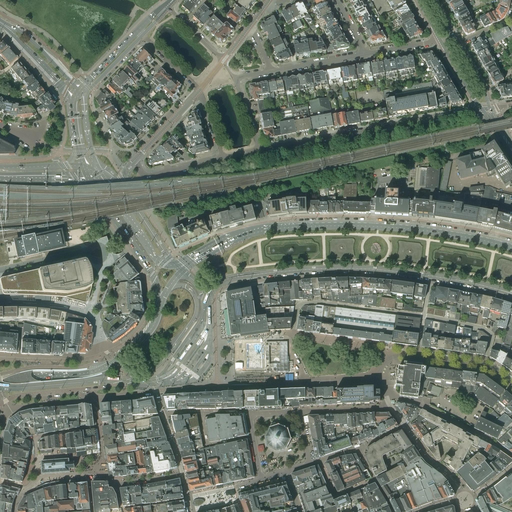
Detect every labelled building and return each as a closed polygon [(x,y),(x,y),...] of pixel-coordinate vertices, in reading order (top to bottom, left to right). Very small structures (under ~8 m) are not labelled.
[(186,4),(182,7),(191,14),(202,0),(204,0),(205,0),(188,0),(188,1),(188,2),(186,4)] [(244,0),(238,0),(236,3),(247,11),(248,10),(250,8),(250,7),(251,5),(244,0)] [(306,0),(302,2),(302,3),(305,9),(311,6),(309,3),(315,0),(317,5),(326,0),(325,0),(306,0)] [(359,0),(352,4),(352,5),(351,5),(353,8),(353,9),(354,11),(355,11),(355,12),(372,3),(370,0),(359,0)] [(396,0),(389,4),(391,7),(393,11),(406,4),(405,1),(404,0),(396,0)] [(463,0),(458,0),(449,5),(453,11),(465,5),(465,4),(463,5),(462,3),(465,2),(463,0)] [(317,14),(329,7),(328,4),(326,3),(326,2),(313,9),(314,12),(315,11),(317,14)] [(308,13),(305,9),(302,3),(299,5),(297,4),(296,5),(296,7),(295,7),(302,19),(305,17),(304,16),(305,16),(306,18),(305,18),(308,24),(312,22),(308,14),(307,13),(308,13)] [(372,3),(355,12),(356,14),(358,18),(369,12),(375,9),(372,3)] [(231,11),(241,19),(241,18),(242,18),(244,16),(243,15),(244,15),(243,15),(246,11),(242,8),(240,6),(239,7),(235,4),(233,7),(234,8),(231,11)] [(193,16),(198,21),(209,10),(204,5),(193,16)] [(398,19),(410,12),(411,12),(411,10),(410,8),(409,7),(408,8),(407,5),(406,6),(392,13),(392,12),(388,14),(389,17),(390,17),(396,15),(398,19)] [(459,22),(471,14),(472,14),(470,10),(467,11),(464,6),(453,12),(459,22)] [(490,13),(495,23),(501,21),(496,11),(495,12),(491,6),(487,8),(490,13)] [(498,8),(497,9),(505,16),(506,14),(508,12),(508,10),(499,6),(498,8)] [(299,20),(302,19),(295,7),(294,7),(292,7),(292,9),(288,10),(299,29),(303,27),(299,21),(299,20)] [(331,10),(329,7),(317,14),(318,16),(317,17),(318,20),(331,13),(330,12),(331,12),(331,10)] [(209,10),(198,21),(200,23),(200,24),(202,25),(203,25),(204,26),(210,19),(209,17),(213,13),(211,12),(213,10),(211,8),(209,10)] [(504,17),(505,16),(497,9),(496,10),(495,9),(496,11),(501,21),(503,18),(504,17)] [(295,31),(299,29),(288,10),(285,12),(284,12),(282,12),(281,14),(285,19),(285,20),(288,26),(291,25),(295,31)] [(241,19),(231,11),(226,16),(231,20),(235,23),(236,23),(237,24),(239,22),(240,22),(240,21),(241,21),(241,20),(241,19)] [(373,19),(369,12),(358,18),(360,23),(361,22),(362,25),(373,19)] [(412,16),(410,12),(398,19),(388,24),(390,27),(395,25),(397,23),(399,26),(414,18),(415,16),(413,16),(412,16)] [(490,25),(495,23),(490,13),(485,16),(486,17),(490,25)] [(323,26),(335,20),(331,14),(319,21),(320,24),(321,23),(323,26)] [(473,17),(471,14),(459,22),(462,28),(472,22),(470,19),(473,17)] [(209,31),(209,32),(219,21),(216,18),(215,17),(214,16),(204,27),(206,29),(206,30),(207,30),(207,31),(208,31),(209,31)] [(219,21),(209,32),(211,34),(212,35),(213,36),(214,36),(224,26),(221,23),(224,20),(224,19),(223,17),(219,21)] [(276,24),(277,23),(274,17),(270,19),(264,22),(265,23),(263,24),(262,26),(263,30),(264,29),(276,24)] [(484,28),(490,25),(486,17),(480,20),(481,22),(484,28)] [(377,26),(373,19),(362,25),(363,26),(362,27),(363,28),(364,29),(366,32),(377,26)] [(233,25),(235,23),(231,20),(231,21),(230,20),(227,23),(224,26),(214,36),(214,37),(215,36),(218,40),(218,41),(217,41),(217,42),(217,43),(218,43),(218,44),(219,44),(220,44),(220,45),(220,44),(221,44),(222,44),(223,42),(224,42),(225,42),(225,41),(226,40),(228,37),(228,36),(234,30),(230,27),(232,24),(233,25)] [(335,20),(323,26),(324,28),(323,29),(325,32),(338,24),(337,22),(336,20),(335,20)] [(405,32),(417,26),(417,25),(418,25),(419,23),(418,22),(416,21),(415,22),(415,21),(415,22),(414,20),(401,26),(403,29),(405,32)] [(472,22),(462,28),(465,35),(467,35),(475,32),(473,28),(475,27),(474,25),(473,25),(472,22)] [(282,29),(281,29),(281,27),(280,27),(279,26),(278,27),(276,24),(264,29),(264,31),(265,33),(266,33),(267,36),(282,29)] [(329,38),(342,31),(339,25),(325,33),(327,36),(328,35),(329,38)] [(511,25),(510,26),(499,31),(504,39),(511,34),(511,25)] [(369,39),(382,32),(380,29),(381,29),(379,26),(366,32),(368,35),(367,37),(368,38),(369,39)] [(417,26),(405,32),(407,36),(408,36),(410,40),(414,37),(415,38),(418,36),(417,36),(419,35),(419,36),(419,35),(420,36),(422,35),(422,34),(421,31),(421,32),(420,31),(417,26)] [(270,42),(280,37),(284,35),(282,32),(284,31),(282,28),(281,29),(282,29),(267,36),(268,38),(268,39),(269,41),(270,42)] [(382,32),(369,39),(371,41),(370,42),(371,43),(372,44),(376,42),(377,44),(386,39),(384,36),(388,33),(387,29),(382,32)] [(344,35),(342,31),(329,38),(331,40),(329,41),(331,44),(345,36),(344,35)] [(500,42),(504,39),(499,31),(495,32),(500,42)] [(496,45),(500,42),(495,32),(490,34),(490,35),(493,39),(496,45)] [(282,37),(280,38),(270,43),(271,43),(270,45),(271,46),(272,47),(273,49),(287,43),(285,40),(284,40),(282,37)] [(330,45),(329,45),(325,47),(326,47),(327,51),(328,52),(333,51),(333,50),(334,50),(335,51),(347,48),(348,48),(349,48),(349,47),(350,46),(349,45),(345,37),(336,42),(333,44),(330,45)] [(477,55),(489,48),(494,46),(496,45),(493,39),(488,42),(485,37),(480,39),(477,40),(478,42),(473,44),(472,44),(472,46),(473,46),(475,50),(474,51),(475,51),(477,54),(477,55)] [(310,54),(308,40),(307,38),(300,39),(301,42),(303,56),(304,55),(305,56),(306,56),(307,55),(310,54)] [(303,56),(301,42),(298,42),(295,42),(295,39),(293,39),(294,43),(296,54),(297,57),(300,56),(301,57),(302,57),(303,56)] [(318,53),(316,40),(315,39),(309,40),(311,54),(314,54),(315,54),(316,54),(317,54),(317,53),(318,53)] [(326,51),(327,51),(326,47),(325,47),(324,45),(321,39),(319,40),(316,40),(318,53),(319,53),(320,53),(321,53),(322,52),(326,52),(326,51)] [(288,46),(287,43),(273,49),(274,51),(274,53),(275,55),(276,55),(289,50),(289,49),(287,46),(288,46)] [(8,48),(0,54),(0,55),(1,57),(0,58),(3,62),(13,54),(10,50),(8,48)] [(490,52),(491,51),(489,48),(477,55),(480,61),(491,55),(490,52)] [(281,61),(283,60),(284,60),(287,59),(289,59),(292,58),(289,50),(276,55),(276,56),(276,57),(277,59),(278,59),(279,59),(279,60),(280,61),(281,61)] [(134,59),(135,60),(144,68),(147,71),(149,70),(147,67),(145,67),(144,67),(146,65),(145,64),(148,62),(150,64),(154,60),(144,51),(142,51),(134,59)] [(423,61),(425,65),(436,59),(436,58),(437,57),(436,55),(434,55),(433,53),(431,53),(429,53),(427,53),(425,52),(424,54),(418,55),(421,60),(422,59),(423,61)] [(15,57),(13,54),(3,62),(6,65),(7,64),(9,66),(17,58),(16,56),(15,57)] [(480,61),(484,67),(496,60),(494,56),(493,54),(491,55),(480,61)] [(410,72),(410,75),(413,74),(413,71),(415,71),(415,69),(413,56),(412,56),(409,56),(408,57),(407,57),(410,72)] [(401,58),(405,78),(407,78),(406,75),(408,75),(407,72),(410,72),(407,57),(401,58)] [(405,78),(401,58),(400,59),(400,58),(399,58),(397,58),(396,59),(398,72),(398,74),(401,73),(401,76),(403,76),(404,78),(405,78)] [(437,58),(436,59),(425,65),(424,66),(425,68),(426,67),(427,66),(429,68),(428,69),(426,70),(427,73),(441,65),(439,61),(438,59),(437,58)] [(397,74),(397,72),(395,60),(394,60),(394,59),(391,59),(391,60),(389,60),(393,81),(394,80),(394,78),(395,78),(395,75),(397,74)] [(139,73),(144,68),(135,60),(134,60),(132,61),(132,63),(130,65),(130,64),(139,73)] [(393,81),(389,60),(387,61),(387,60),(384,60),(384,61),(383,61),(386,74),(386,76),(389,76),(389,79),(391,78),(391,80),(393,80),(393,81)] [(499,66),(496,60),(484,67),(487,73),(498,66),(499,66)] [(385,76),(385,74),(382,62),(381,61),(376,62),(380,82),(381,82),(381,80),(383,80),(382,77),(385,76)] [(14,74),(22,67),(21,66),(22,65),(20,62),(10,69),(10,70),(12,73),(11,73),(12,75),(14,74)] [(380,83),(380,82),(376,62),(372,62),(371,64),(374,78),(376,78),(377,81),(378,80),(379,83),(380,83)] [(363,65),(365,78),(368,78),(369,78),(372,78),(370,67),(370,68),(369,63),(367,64),(363,65)] [(362,79),(365,78),(363,65),(359,66),(359,65),(356,66),(357,70),(358,80),(362,79)] [(441,65),(427,73),(423,75),(427,82),(434,78),(445,72),(442,68),(443,68),(441,65)] [(24,66),(22,67),(14,74),(12,75),(12,76),(15,80),(16,79),(26,72),(27,71),(24,66)] [(124,72),(136,83),(137,82),(139,81),(138,80),(141,76),(138,74),(129,66),(128,66),(126,68),(126,69),(126,70),(124,72)] [(348,68),(350,79),(353,78),(354,81),(357,80),(355,66),(352,67),(351,66),(349,66),(348,67),(348,68)] [(491,79),(500,74),(499,72),(501,71),(498,66),(487,73),(491,79)] [(347,80),(350,79),(348,68),(348,67),(348,68),(347,67),(345,67),(344,68),(341,69),(344,83),(347,82),(347,80)] [(150,90),(148,93),(146,96),(147,97),(150,94),(152,92),(153,91),(156,87),(157,87),(168,75),(165,73),(165,72),(165,71),(165,70),(164,70),(163,70),(162,70),(162,69),(161,70),(158,73),(154,78),(153,78),(153,79),(151,81),(152,81),(154,83),(154,84),(155,85),(154,87),(150,90)] [(333,84),(336,84),(334,70),(333,70),(332,69),(331,70),(330,71),(327,71),(329,85),(330,87),(331,87),(331,85),(333,85),(333,84)] [(339,84),(341,83),(343,83),(341,69),(338,69),(337,69),(335,69),(334,70),(336,84),(339,83),(339,84)] [(26,72),(16,79),(15,80),(15,81),(14,81),(16,84),(15,85),(12,87),(14,89),(20,84),(31,76),(30,76),(29,75),(30,74),(28,71),(27,71),(26,72)] [(325,86),(329,86),(326,72),(323,72),(322,71),(320,72),(319,73),(322,86),(325,86)] [(134,83),(131,80),(123,72),(122,74),(121,74),(120,74),(118,75),(118,77),(128,87),(130,85),(132,86),(134,83)] [(318,87),(322,86),(319,73),(318,72),(316,73),(315,74),(312,74),(315,88),(319,87),(318,87)] [(447,76),(445,72),(434,78),(437,82),(436,82),(438,84),(448,78),(447,76)] [(502,73),(500,74),(491,79),(493,83),(496,85),(502,81),(504,80),(502,78),(504,77),(502,73)] [(310,89),(314,88),(312,75),(309,75),(308,74),(306,74),(305,76),(307,89),(310,89)] [(168,76),(168,75),(157,87),(158,87),(160,89),(160,90),(161,90),(160,91),(157,95),(156,96),(157,98),(159,96),(161,94),(173,81),(173,80),(172,79),(172,78),(171,78),(171,77),(171,76),(170,76),(169,76),(169,75),(168,75),(168,76)] [(304,90),(307,89),(305,76),(303,75),(302,76),(301,77),(298,77),(300,91),(304,90)] [(31,76),(20,84),(22,87),(21,88),(23,91),(35,82),(33,80),(34,80),(34,79),(32,77),(31,76)] [(129,88),(128,87),(118,77),(116,77),(115,79),(115,80),(113,82),(121,90),(124,93),(125,93),(130,98),(132,95),(127,90),(129,88)] [(291,78),(293,91),(299,90),(297,77),(294,77),(293,77),(292,77),(291,78)] [(290,92),(293,91),(291,78),(290,78),(289,78),(288,78),(287,78),(287,79),(284,79),(286,93),(290,92)] [(449,78),(448,78),(438,84),(434,86),(435,91),(440,88),(442,91),(441,91),(442,91),(453,85),(450,81),(448,78),(449,78)] [(285,93),(284,90),(282,79),(280,79),(277,79),(275,81),(277,92),(278,94),(285,93)] [(277,92),(275,81),(274,80),(272,80),(271,82),(269,83),(272,99),(275,98),(275,100),(279,100),(278,94),(277,92)] [(177,84),(173,81),(161,94),(162,95),(164,94),(166,96),(171,101),(171,100),(173,102),(178,97),(176,95),(179,92),(179,93),(179,92),(177,90),(181,87),(181,86),(179,84),(177,84)] [(30,95),(40,88),(40,86),(39,85),(37,85),(37,84),(36,82),(25,90),(28,93),(30,96),(30,95)] [(268,82),(260,84),(263,99),(267,98),(267,100),(271,99),(268,82)] [(437,108),(437,106),(435,94),(434,94),(433,94),(431,82),(412,85),(384,91),(385,96),(386,104),(389,118),(407,115),(406,112),(419,110),(419,112),(437,108)] [(107,88),(110,92),(115,96),(116,97),(117,98),(119,95),(120,96),(122,97),(124,94),(112,83),(111,85),(109,85),(107,87),(107,88)] [(258,101),(264,100),(263,99),(260,84),(259,83),(258,83),(257,84),(256,84),(256,85),(253,85),(252,85),(251,85),(250,85),(250,86),(249,87),(250,87),(250,88),(251,89),(252,96),(254,95),(254,100),(255,100),(258,100),(258,101)] [(444,99),(445,98),(456,92),(455,89),(452,85),(453,85),(442,91),(443,95),(442,96),(444,99)] [(503,98),(507,97),(505,85),(502,86),(497,88),(498,92),(499,92),(500,95),(501,95),(501,97),(503,98)] [(40,88),(30,95),(33,99),(34,98),(36,101),(38,99),(44,95),(45,94),(43,92),(44,90),(42,88),(41,88),(40,88)] [(115,96),(110,92),(108,94),(105,91),(102,94),(96,100),(99,106),(106,102),(105,101),(107,100),(106,99),(110,96),(111,97),(112,99),(116,97),(115,96)] [(445,98),(446,98),(446,100),(448,105),(460,103),(461,100),(460,98),(459,96),(456,92),(457,92),(456,92),(445,98)] [(36,106),(34,107),(35,109),(33,110),(34,112),(51,100),(51,99),(47,94),(45,95),(44,95),(38,99),(39,100),(38,101),(34,103),(36,106)] [(159,101),(156,105),(161,110),(163,108),(163,109),(168,104),(163,99),(162,98),(160,101),(159,101)] [(310,114),(311,118),(313,130),(333,126),(331,114),(328,98),(324,99),(317,100),(314,100),(309,101),(312,114),(310,114)] [(445,98),(444,99),(437,102),(438,107),(447,106),(445,98)] [(54,103),(51,100),(34,112),(37,115),(38,113),(39,114),(42,112),(44,114),(48,110),(49,112),(53,109),(53,108),(54,107),(55,106),(53,104),(54,103)] [(114,106),(111,100),(109,101),(100,106),(102,108),(101,108),(101,109),(103,112),(104,112),(114,106)] [(265,110),(264,100),(258,101),(260,114),(261,119),(260,119),(260,120),(260,121),(261,122),(261,123),(273,120),(272,113),(274,113),(273,109),(265,110)] [(144,105),(145,106),(146,107),(146,106),(147,107),(156,115),(158,113),(160,113),(161,111),(161,110),(156,105),(153,102),(151,101),(147,105),(145,103),(144,105)] [(3,107),(0,109),(0,112),(6,115),(9,116),(10,116),(11,105),(12,103),(8,103),(7,104),(6,102),(3,105),(3,106),(2,106),(3,107)] [(145,106),(144,107),(144,106),(141,103),(140,104),(142,107),(141,109),(142,111),(141,112),(151,121),(152,121),(154,119),(154,118),(156,116),(149,110),(149,109),(146,107),(145,106)] [(17,108),(18,108),(18,105),(15,105),(15,106),(11,105),(10,116),(11,117),(13,117),(14,116),(16,117),(16,118),(17,108)] [(108,118),(109,119),(119,114),(117,110),(118,109),(116,105),(114,106),(104,112),(106,116),(105,117),(106,118),(107,118),(108,118)] [(291,108),(293,114),(299,113),(300,121),(301,121),(303,131),(308,130),(309,131),(311,131),(312,130),(307,105),(291,108)] [(21,119),(25,118),(24,107),(18,108),(17,108),(16,118),(18,119),(19,118),(20,118),(21,119)] [(30,107),(24,107),(25,118),(28,118),(29,117),(30,117),(31,117),(33,117),(33,116),(37,115),(32,109),(30,107)] [(151,121),(141,112),(140,111),(135,107),(134,108),(137,110),(136,111),(138,113),(138,114),(138,115),(136,117),(146,126),(147,126),(149,124),(149,123),(151,121)] [(378,110),(373,111),(375,121),(387,119),(386,110),(381,111),(381,109),(379,109),(379,107),(377,108),(378,110)] [(296,133),(293,114),(291,108),(281,110),(281,111),(277,112),(279,124),(280,127),(282,136),(296,133)] [(112,127),(120,123),(127,119),(128,109),(123,112),(119,115),(121,118),(119,119),(117,116),(107,121),(108,122),(108,121),(110,126),(111,125),(112,127)] [(358,112),(346,114),(348,126),(360,123),(358,112)] [(144,128),(146,126),(136,117),(131,113),(130,114),(133,116),(134,118),(133,119),(131,122),(141,132),(142,132),(144,130),(144,128)] [(181,125),(181,126),(182,126),(183,127),(185,127),(186,129),(186,130),(200,125),(201,125),(197,113),(195,113),(193,114),(192,115),(192,117),(188,118),(188,119),(187,120),(187,121),(185,122),(184,122),(181,125)] [(293,114),(296,133),(297,133),(300,133),(300,132),(303,131),(301,121),(300,121),(299,113),(293,114)] [(339,114),(341,127),(347,126),(345,113),(339,114)] [(374,121),(372,113),(368,114),(367,113),(364,114),(364,115),(360,116),(361,123),(374,121)] [(335,128),(341,127),(339,114),(333,115),(335,128)] [(141,132),(131,122),(130,122),(127,119),(120,123),(136,138),(137,138),(136,138),(141,132)] [(274,126),(273,120),(261,123),(261,124),(261,125),(261,126),(262,126),(262,127),(263,130),(273,128),(280,127),(279,124),(276,125),(275,126),(274,126)] [(133,142),(136,138),(120,123),(112,127),(111,128),(113,132),(114,132),(115,135),(118,140),(118,141),(119,141),(119,142),(120,142),(120,143),(121,143),(121,144),(122,144),(123,144),(124,144),(124,145),(125,145),(126,145),(127,145),(128,145),(129,144),(130,144),(131,143),(132,143),(132,142),(133,142)] [(200,127),(200,125),(186,130),(186,129),(183,130),(183,132),(186,131),(187,133),(188,136),(202,132),(202,130),(202,128),(200,127)] [(280,127),(273,128),(274,138),(282,136),(280,127)] [(273,128),(263,130),(266,139),(274,138),(273,128)] [(203,134),(202,132),(188,136),(185,137),(186,138),(188,137),(189,140),(190,140),(191,143),(204,138),(205,137),(204,135),(203,134)] [(167,141),(168,143),(177,152),(180,149),(181,150),(182,151),(183,149),(184,150),(185,149),(183,148),(181,146),(177,142),(178,141),(179,140),(176,137),(174,138),(173,137),(172,137),(171,138),(171,139),(169,139),(167,141)] [(205,141),(204,138),(191,143),(192,146),(193,146),(193,149),(206,145),(207,145),(207,144),(206,141),(205,141)] [(0,155),(11,155),(12,155),(12,154),(13,154),(13,153),(14,152),(14,151),(13,150),(13,149),(14,148),(0,140),(0,155)] [(177,152),(168,143),(166,145),(165,145),(164,145),(163,147),(163,148),(172,157),(173,156),(176,159),(180,158),(182,156),(177,152)] [(511,186),(511,170),(494,143),(481,151),(469,154),(470,157),(456,160),(461,180),(475,176),(475,178),(478,177),(477,176),(486,174),(486,176),(488,175),(489,175),(488,175),(491,174),(495,172),(505,187),(509,184),(510,187),(511,186)] [(193,149),(188,151),(193,155),(210,151),(207,145),(206,145),(193,149)] [(157,152),(167,161),(174,159),(172,157),(163,148),(162,147),(157,152)] [(151,165),(167,161),(157,152),(157,153),(149,161),(149,162),(149,163),(149,164),(150,165),(151,165)] [(445,161),(439,190),(446,191),(452,162),(445,161)] [(413,203),(412,215),(412,216),(434,219),(436,205),(437,205),(439,192),(438,192),(440,181),(442,170),(427,169),(416,167),(415,178),(414,192),(413,198),(413,203)] [(370,213),(370,212),(371,204),(371,200),(371,198),(369,198),(369,200),(366,200),(366,204),(356,203),(356,185),(356,182),(352,183),(352,185),(344,185),(343,202),(344,213),(348,213),(366,214),(366,213),(370,213)] [(485,227),(494,228),(497,213),(497,211),(501,194),(496,193),(496,189),(489,186),(484,187),(483,190),(483,192),(478,218),(477,225),(485,227)] [(376,201),(372,200),(371,200),(371,204),(370,212),(375,213),(375,214),(376,214),(380,215),(381,214),(381,215),(386,215),(387,215),(391,215),(392,215),(396,216),(397,215),(397,216),(402,216),(402,215),(403,216),(407,216),(408,216),(408,214),(412,215),(413,203),(409,202),(399,202),(398,201),(399,191),(385,190),(385,200),(384,201),(376,201)] [(434,218),(458,222),(477,225),(478,218),(483,192),(453,193),(439,192),(437,205),(436,205),(434,219),(434,218)] [(511,195),(501,193),(501,194),(497,211),(497,213),(498,214),(498,213),(511,217),(511,195)] [(285,215),(286,215),(286,216),(289,215),(293,215),(296,215),(296,214),(307,213),(306,207),(306,200),(296,200),(296,199),(293,199),(293,197),(286,199),(286,200),(282,200),(282,202),(268,204),(269,211),(270,217),(285,215)] [(325,202),(319,203),(320,214),(328,213),(328,199),(325,199),(325,202)] [(309,214),(320,214),(319,203),(319,202),(308,202),(308,214),(309,214)] [(243,223),(256,220),(252,206),(247,208),(246,205),(230,209),(231,212),(210,217),(207,217),(209,223),(210,228),(212,227),(213,232),(214,232),(224,228),(243,223)] [(497,213),(494,228),(511,233),(511,217),(498,213),(498,214),(497,213)] [(168,229),(171,237),(173,237),(178,248),(210,234),(204,222),(199,224),(198,223),(198,224),(193,227),(192,225),(191,225),(183,228),(182,226),(173,231),(172,227),(177,226),(177,215),(167,217),(168,229)] [(21,238),(21,241),(16,242),(19,255),(24,254),(25,256),(25,258),(38,255),(37,251),(62,246),(59,233),(35,238),(34,236),(34,235),(21,238)] [(117,260),(121,257),(122,257),(120,254),(118,254),(117,254),(116,254),(115,254),(114,253),(113,253),(112,252),(112,251),(107,237),(83,242),(79,243),(81,252),(112,259),(112,258),(116,259),(117,260)] [(115,273),(114,274),(114,279),(117,279),(118,280),(120,278),(122,279),(122,284),(129,283),(139,275),(128,261),(128,262),(125,258),(119,262),(121,264),(117,267),(117,268),(114,270),(114,272),(115,273)] [(91,286),(90,275),(90,271),(88,268),(86,264),(85,262),(85,261),(84,261),(84,260),(83,260),(82,260),(2,278),(1,278),(0,279),(0,278),(0,284),(1,291),(2,293),(2,294),(3,295),(4,295),(5,295),(10,295),(19,296),(24,296),(30,296),(36,296),(47,297),(63,298),(64,298),(65,298),(84,303),(85,303),(86,303),(86,302),(87,302),(87,301),(90,289),(91,288),(91,287),(91,286)] [(129,283),(122,284),(120,284),(118,287),(114,289),(115,295),(129,294),(142,292),(140,277),(135,280),(135,282),(129,283)] [(337,279),(330,279),(332,296),(332,301),(339,302),(337,279)] [(348,279),(337,279),(339,302),(350,304),(349,296),(349,288),(348,288),(348,279)] [(362,290),(361,285),(361,279),(360,279),(350,279),(349,279),(349,286),(350,296),(349,296),(350,304),(361,305),(362,296),(362,290)] [(370,280),(361,279),(361,285),(362,290),(362,296),(369,296),(370,280)] [(313,299),(312,297),(312,295),(312,289),(312,288),(313,288),(313,284),(311,284),(311,280),(301,281),(298,281),(298,282),(299,282),(299,287),(301,287),(302,290),(302,292),(302,300),(303,300),(313,299)] [(318,280),(311,280),(311,284),(313,284),(313,288),(312,288),(312,289),(312,295),(312,297),(321,296),(321,294),(318,280)] [(295,281),(290,282),(291,301),(295,300),(299,300),(299,299),(301,298),(301,300),(302,300),(302,292),(299,292),(298,284),(298,281),(296,281),(294,281),(295,281)] [(390,291),(391,282),(384,281),(383,295),(387,296),(391,297),(391,294),(391,292),(390,291)] [(277,284),(279,295),(279,297),(279,299),(280,303),(280,306),(294,305),(295,300),(291,301),(290,282),(277,283),(277,284)] [(392,282),(391,292),(391,294),(396,295),(396,299),(402,302),(402,295),(405,296),(407,284),(392,282)] [(270,296),(279,295),(277,284),(268,285),(270,296)] [(407,284),(405,296),(406,296),(406,299),(412,300),(414,285),(407,284)] [(264,297),(264,300),(265,306),(271,305),(270,300),(270,298),(270,296),(268,285),(262,285),(263,289),(264,297)] [(424,298),(427,287),(416,285),(414,297),(424,298)] [(269,331),(265,308),(265,306),(264,300),(261,301),(263,316),(252,318),(251,307),(255,307),(254,301),(251,289),(251,287),(225,292),(227,309),(228,310),(229,325),(231,336),(232,336),(240,335),(241,337),(269,333),(269,331)] [(446,302),(449,290),(437,288),(436,291),(431,291),(428,304),(434,305),(435,300),(441,301),(442,303),(445,303),(446,302)] [(460,292),(449,290),(446,302),(447,302),(446,306),(452,307),(452,305),(453,305),(452,308),(450,308),(450,311),(445,310),(444,317),(444,318),(444,317),(454,319),(455,313),(456,313),(456,312),(457,308),(460,292)] [(129,304),(143,303),(142,292),(129,294),(115,295),(116,298),(117,298),(117,299),(116,299),(116,300),(116,301),(117,301),(117,302),(117,305),(129,304)] [(462,305),(460,314),(467,316),(468,312),(469,307),(470,305),(472,295),(460,292),(457,308),(459,309),(460,305),(462,305)] [(470,305),(469,307),(468,312),(470,313),(478,315),(479,309),(480,307),(482,296),(473,294),(472,295),(470,305)] [(375,307),(377,295),(376,295),(369,296),(368,306),(375,307)] [(489,311),(489,310),(492,299),(482,296),(480,307),(484,309),(484,311),(486,312),(486,311),(487,311),(489,311)] [(395,309),(395,308),(396,300),(381,298),(379,307),(379,308),(395,309)] [(489,310),(501,314),(504,302),(492,299),(489,310)] [(511,305),(504,302),(501,314),(497,326),(497,327),(506,329),(511,311),(510,310),(511,305)] [(117,305),(117,306),(118,312),(121,312),(122,313),(122,314),(130,314),(132,314),(139,318),(140,317),(140,314),(142,314),(143,312),(143,311),(143,306),(143,303),(129,304),(117,305)] [(405,304),(404,309),(404,311),(422,313),(422,310),(412,308),(405,304)] [(504,335),(501,347),(509,349),(511,343),(511,338),(511,305),(510,310),(511,311),(506,329),(504,335)] [(307,314),(304,332),(312,333),(315,311),(312,311),(313,306),(308,306),(307,314)] [(312,333),(320,334),(324,306),(320,306),(316,306),(312,333)] [(320,334),(332,335),(333,328),(336,308),(324,306),(320,334)] [(290,330),(291,329),(294,307),(265,308),(269,331),(274,331),(290,330)] [(336,308),(333,328),(380,335),(380,333),(384,334),(384,335),(393,336),(395,316),(336,308)] [(56,323),(57,323),(59,312),(57,312),(54,311),(51,311),(48,310),(45,310),(42,310),(39,310),(36,309),(33,309),(30,309),(27,309),(24,309),(21,309),(18,309),(15,309),(12,309),(9,309),(6,309),(3,309),(0,309),(0,320),(0,321),(3,321),(6,320),(9,320),(12,320),(15,320),(18,320),(21,320),(26,320),(31,321),(36,321),(41,321),(47,322),(50,322),(53,323),(56,323)] [(435,309),(433,315),(443,317),(444,311),(435,309)] [(64,331),(63,338),(62,352),(64,352),(64,353),(75,354),(75,353),(77,353),(84,319),(80,317),(72,315),(66,313),(64,320),(64,324),(64,331)] [(140,321),(140,320),(140,319),(139,318),(132,314),(130,314),(122,314),(122,315),(112,315),(107,315),(102,324),(102,326),(103,329),(104,331),(104,332),(105,334),(106,336),(108,339),(110,341),(111,341),(112,341),(112,342),(113,344),(119,340),(122,338),(125,335),(127,334),(130,332),(133,328),(135,326),(136,325),(134,323),(136,321),(137,322),(138,322),(139,322),(140,322),(140,321)] [(304,332),(307,314),(306,314),(306,316),(299,315),(297,331),(304,332)] [(417,347),(420,319),(395,316),(393,336),(392,343),(402,345),(417,347)] [(466,322),(475,324),(477,318),(467,316),(465,322),(466,322)] [(88,350),(88,345),(90,345),(90,344),(92,335),(91,334),(90,334),(91,328),(90,327),(89,325),(88,324),(84,319),(77,353),(77,354),(85,354),(88,350)] [(433,321),(425,320),(423,334),(426,334),(426,335),(428,335),(431,335),(433,321)] [(440,323),(433,321),(431,335),(429,348),(436,349),(440,323)] [(23,323),(21,340),(21,354),(35,355),(36,341),(35,341),(36,328),(30,328),(31,325),(23,323)] [(436,349),(444,350),(446,339),(445,339),(446,333),(442,332),(443,323),(440,323),(436,349)] [(455,334),(456,326),(443,323),(442,332),(446,333),(445,339),(446,339),(444,350),(452,351),(454,339),(455,334)] [(380,335),(333,328),(332,335),(352,338),(372,341),(392,343),(393,336),(384,335),(384,334),(380,333),(380,335)] [(463,328),(462,340),(460,352),(468,353),(471,333),(471,329),(463,328)] [(2,334),(0,351),(7,351),(7,353),(18,354),(19,341),(16,341),(17,331),(9,331),(3,330),(2,334)] [(468,353),(476,354),(479,331),(477,330),(476,333),(471,333),(468,353)] [(476,354),(484,355),(487,344),(489,336),(482,332),(479,331),(476,354)] [(36,333),(36,337),(36,341),(35,355),(42,355),(44,338),(44,334),(42,334),(36,333)] [(426,334),(423,334),(423,335),(421,347),(429,348),(431,335),(428,335),(426,335),(426,334)] [(51,340),(50,355),(53,356),(59,356),(62,356),(62,352),(63,338),(54,337),(53,340),(51,340)] [(460,352),(462,340),(454,339),(452,351),(453,351),(460,352)] [(288,371),(288,363),(287,342),(265,342),(266,372),(288,371)] [(181,344),(180,343),(173,353),(174,354),(181,344)] [(199,348),(198,347),(189,360),(190,360),(199,348)] [(509,352),(509,349),(501,347),(500,351),(496,361),(502,365),(506,358),(508,354),(509,352)] [(496,361),(500,351),(492,350),(489,357),(496,361)] [(502,365),(509,370),(511,365),(511,361),(506,358),(502,365)] [(400,394),(422,397),(423,388),(426,368),(422,367),(423,365),(404,362),(404,367),(399,367),(399,369),(396,369),(396,378),(399,378),(399,380),(398,380),(396,386),(401,387),(400,394)] [(211,366),(210,365),(203,376),(204,376),(211,366)] [(435,369),(426,368),(423,388),(426,388),(428,381),(434,383),(435,369)] [(443,370),(435,369),(434,383),(443,386),(451,387),(453,372),(443,370)] [(31,372),(31,370),(24,372),(16,374),(5,378),(2,379),(2,381),(4,383),(8,383),(12,384),(20,384),(26,384),(40,383),(40,381),(37,381),(34,379),(32,378),(31,376),(31,375),(31,373),(31,372)] [(460,389),(461,384),(463,373),(453,372),(451,387),(460,389)] [(477,375),(463,373),(461,384),(475,386),(477,375)] [(500,397),(504,391),(484,376),(477,375),(475,386),(474,393),(474,397),(492,408),(498,399),(497,399),(499,397),(500,397)] [(460,391),(474,393),(475,386),(461,384),(460,389),(460,391)] [(353,388),(337,388),(337,399),(337,404),(375,403),(375,401),(380,401),(380,390),(374,390),(374,387),(364,387),(353,388)] [(292,402),(299,402),(306,402),(305,389),(305,388),(304,388),(295,389),(289,389),(278,389),(278,391),(279,403),(282,403),(281,400),(286,399),(286,400),(287,400),(288,402),(292,402)] [(333,388),(323,389),(323,397),(323,398),(333,398),(333,400),(336,400),(336,399),(337,399),(337,388),(333,388)] [(305,389),(306,402),(308,402),(308,399),(312,399),(315,398),(315,389),(305,389)] [(282,408),(282,403),(279,403),(278,391),(259,391),(259,392),(259,394),(259,402),(259,408),(282,408)] [(178,395),(178,400),(179,404),(181,404),(187,404),(187,409),(201,409),(212,409),(223,409),(236,409),(236,404),(235,404),(234,404),(234,392),(223,393),(217,393),(212,394),(212,393),(200,394),(190,394),(178,395)] [(238,392),(234,392),(234,404),(235,404),(236,404),(236,409),(242,409),(242,408),(243,408),(251,408),(259,408),(259,402),(259,394),(259,392),(251,392),(244,392),(243,392),(243,393),(238,393),(238,392)] [(499,414),(502,411),(511,400),(511,397),(506,392),(494,409),(499,414)] [(181,410),(181,404),(179,404),(178,400),(177,400),(177,395),(163,396),(162,397),(163,398),(166,410),(168,411),(181,410)] [(137,401),(131,402),(132,415),(133,416),(144,415),(143,409),(148,409),(156,409),(153,398),(149,399),(149,398),(148,399),(142,400),(141,400),(137,401)] [(508,415),(510,417),(511,414),(511,400),(502,411),(507,414),(508,415)] [(121,419),(122,423),(133,421),(133,416),(132,415),(131,402),(121,403),(122,418),(121,418),(121,419)] [(104,423),(105,426),(109,425),(113,425),(112,422),(115,421),(115,424),(122,423),(121,419),(112,420),(112,415),(111,415),(110,403),(100,404),(102,423),(104,423)] [(112,420),(121,419),(121,418),(122,418),(121,403),(110,403),(111,415),(112,415),(112,420)] [(396,405),(402,412),(406,404),(405,404),(398,403),(397,403),(396,403),(396,404),(396,405)] [(411,406),(406,404),(402,412),(405,417),(411,406)] [(87,426),(94,426),(93,419),(94,419),(92,406),(86,406),(86,405),(80,406),(81,415),(80,415),(81,426),(87,425),(87,426)] [(80,426),(81,426),(80,415),(81,415),(80,406),(79,406),(73,406),(68,407),(70,429),(75,428),(80,427),(80,426)] [(411,406),(405,417),(409,423),(410,423),(416,418),(417,416),(417,415),(418,413),(415,412),(417,408),(411,406)] [(511,453),(511,420),(507,416),(504,414),(500,418),(498,415),(495,418),(491,414),(494,411),(492,410),(485,406),(473,428),(484,433),(493,438),(503,447),(507,450),(509,451),(511,453)] [(56,408),(57,418),(54,418),(55,432),(62,430),(62,423),(60,407),(56,408)] [(70,429),(68,407),(67,407),(60,407),(62,423),(62,430),(70,429)] [(45,424),(34,426),(36,435),(50,433),(55,432),(54,418),(57,418),(56,408),(44,409),(45,424)] [(417,415),(420,416),(426,420),(425,421),(422,423),(423,424),(419,427),(420,427),(415,430),(421,439),(428,448),(436,460),(437,461),(438,461),(439,461),(440,460),(440,459),(438,451),(436,444),(445,440),(456,446),(459,447),(453,459),(449,457),(448,457),(447,456),(442,462),(454,472),(456,473),(473,458),(469,452),(472,446),(476,448),(476,449),(477,449),(478,447),(480,440),(465,432),(462,431),(435,417),(417,408),(415,412),(418,413),(417,415)] [(35,435),(36,435),(34,426),(45,424),(44,409),(43,409),(31,410),(35,423),(32,423),(35,435)] [(32,423),(35,423),(31,410),(20,413),(25,423),(30,422),(31,423),(32,423)] [(20,413),(10,420),(26,438),(30,436),(27,433),(24,429),(26,428),(24,423),(25,423),(20,413)] [(393,419),(389,413),(374,414),(376,425),(382,422),(383,424),(393,419)] [(333,415),(334,424),(334,427),(340,428),(342,428),(343,428),(348,427),(347,414),(333,415)] [(354,414),(347,414),(348,427),(349,433),(357,433),(356,432),(356,429),(354,414)] [(356,429),(356,432),(363,430),(362,428),(369,427),(367,414),(365,414),(354,414),(356,429)] [(374,414),(367,414),(369,427),(373,438),(380,435),(376,427),(376,425),(374,414)] [(197,415),(172,417),(174,429),(198,422),(197,415)] [(234,439),(234,438),(247,436),(245,426),(243,415),(215,415),(216,418),(221,441),(221,442),(234,439)] [(416,419),(410,424),(411,426),(415,430),(420,427),(419,427),(423,424),(422,423),(425,421),(426,420),(420,416),(416,419)] [(122,423),(123,430),(137,428),(162,424),(159,417),(151,418),(133,421),(122,423)] [(216,418),(205,420),(209,442),(221,441),(216,418)] [(393,419),(383,424),(382,422),(376,425),(376,427),(380,435),(386,432),(397,427),(398,425),(397,425),(393,419)] [(5,432),(14,436),(24,440),(26,438),(10,420),(5,432)] [(199,427),(198,422),(174,429),(176,434),(199,427)] [(103,427),(103,431),(112,430),(112,434),(115,434),(124,433),(123,430),(122,423),(115,424),(113,425),(109,425),(105,426),(103,427)] [(137,428),(123,430),(124,433),(124,435),(164,430),(162,424),(137,428)] [(265,438),(266,440),(268,446),(277,451),(285,448),(290,440),(287,431),(279,426),(277,427),(276,425),(275,424),(272,425),(271,427),(272,429),(270,429),(265,438)] [(330,425),(327,425),(310,428),(312,435),(334,431),(334,428),(334,427),(334,424),(330,425)] [(176,434),(178,440),(201,434),(199,427),(176,434)] [(373,438),(369,427),(362,428),(363,430),(366,441),(373,438)] [(95,435),(95,429),(84,431),(85,438),(86,451),(93,450),(91,436),(95,435)] [(166,437),(164,430),(124,435),(125,443),(146,440),(149,439),(154,439),(161,438),(166,437),(166,436),(166,437)] [(366,441),(363,430),(356,432),(357,433),(357,437),(360,444),(366,441)] [(86,451),(85,438),(84,431),(74,433),(76,448),(77,452),(86,451)] [(312,435),(313,441),(335,437),(334,431),(312,435)] [(405,436),(402,431),(370,447),(369,447),(366,449),(364,454),(366,458),(369,463),(372,467),(371,468),(372,470),(375,477),(387,471),(384,461),(395,455),(396,457),(412,446),(408,440),(407,440),(405,436)] [(14,436),(5,432),(4,444),(17,445),(22,447),(26,440),(24,440),(14,436)] [(74,433),(66,434),(67,449),(76,448),(74,433)] [(125,443),(124,435),(124,433),(115,434),(112,434),(109,435),(109,436),(104,437),(105,447),(125,443)] [(352,447),(349,436),(349,435),(345,435),(345,433),(335,437),(313,441),(317,459),(324,457),(324,456),(352,447)] [(357,433),(349,433),(349,435),(349,436),(352,447),(360,444),(357,437),(357,433)] [(201,434),(178,440),(179,446),(187,445),(187,444),(193,443),(192,441),(202,440),(201,434)] [(60,435),(52,436),(52,449),(60,449),(60,435)] [(52,449),(52,436),(45,437),(40,439),(39,440),(40,450),(41,450),(41,454),(52,453),(52,449)] [(147,443),(148,449),(149,448),(169,445),(166,437),(161,438),(161,439),(152,440),(153,442),(147,443)] [(30,449),(30,442),(26,440),(22,447),(22,448),(25,448),(30,449)] [(147,443),(146,440),(125,443),(105,447),(106,450),(105,450),(106,455),(107,455),(119,453),(125,452),(143,449),(148,449),(147,443)] [(203,448),(202,440),(192,441),(193,443),(187,444),(187,445),(179,446),(181,452),(194,450),(195,450),(200,449),(203,448)] [(240,453),(242,453),(249,452),(247,440),(237,442),(240,453)] [(480,440),(478,447),(477,449),(476,450),(477,451),(480,452),(482,448),(485,449),(488,444),(481,441),(481,440),(480,440)] [(237,442),(219,445),(223,465),(224,473),(230,472),(231,472),(233,482),(246,480),(245,473),(244,466),(243,464),(243,462),(242,453),(240,453),(237,442)] [(4,452),(16,453),(17,445),(4,444),(4,452)] [(480,452),(478,454),(483,457),(486,460),(485,462),(487,463),(497,475),(501,472),(493,463),(492,462),(494,459),(492,458),(487,453),(491,446),(488,444),(485,449),(482,448),(480,452)] [(17,445),(16,453),(16,454),(28,457),(29,454),(30,453),(30,452),(30,451),(30,449),(25,448),(22,448),(22,447),(17,445)] [(219,469),(219,466),(217,458),(218,458),(215,446),(205,448),(207,460),(208,465),(203,467),(203,470),(204,472),(209,471),(213,470),(216,469),(219,469)] [(401,456),(408,467),(408,468),(421,459),(421,458),(413,446),(401,454),(400,455),(399,455),(400,456),(401,456)] [(498,459),(507,466),(511,462),(511,459),(500,451),(491,446),(487,453),(492,458),(495,455),(498,459)] [(143,449),(147,473),(154,472),(155,472),(151,452),(149,453),(149,448),(148,449),(143,449)] [(139,474),(147,473),(143,449),(125,452),(125,455),(134,454),(136,467),(137,466),(139,474)] [(204,449),(203,449),(200,450),(200,453),(195,454),(195,453),(194,450),(181,452),(182,458),(191,457),(196,456),(196,457),(199,456),(199,455),(204,454),(205,454),(204,452),(204,449)] [(151,452),(155,472),(171,470),(169,461),(164,462),(163,458),(163,454),(158,455),(158,458),(156,458),(155,452),(162,451),(151,452)] [(15,460),(16,454),(16,453),(4,452),(3,459),(15,460)] [(251,462),(249,452),(242,453),(243,462),(243,464),(251,462)] [(28,459),(28,458),(28,457),(16,454),(15,460),(15,461),(27,464),(27,462),(28,461),(28,460),(28,459)] [(127,476),(139,474),(137,466),(136,467),(134,454),(125,455),(126,459),(127,476)] [(204,454),(199,455),(199,456),(196,457),(196,456),(191,457),(182,458),(184,464),(183,464),(184,465),(205,460),(204,454)] [(359,468),(362,473),(367,470),(358,455),(357,454),(352,455),(356,464),(358,467),(359,468)] [(483,457),(478,454),(473,458),(456,473),(471,491),(472,490),(473,492),(491,480),(497,475),(487,463),(485,462),(486,460),(483,457)] [(352,455),(345,456),(348,464),(348,466),(350,471),(359,468),(358,467),(356,464),(352,455)] [(169,461),(171,470),(176,469),(177,467),(174,456),(163,458),(164,462),(169,461)] [(345,456),(339,458),(341,463),(340,464),(341,466),(344,473),(350,471),(348,466),(348,464),(345,456)] [(338,466),(341,466),(340,464),(341,463),(339,458),(331,460),(334,466),(337,465),(338,466)] [(41,462),(42,474),(70,472),(69,469),(75,468),(75,462),(69,463),(69,461),(69,459),(41,462)] [(376,479),(381,487),(389,483),(397,479),(405,475),(408,482),(423,476),(423,475),(433,469),(425,464),(421,459),(408,468),(408,467),(408,468),(407,467),(405,469),(402,462),(399,464),(400,466),(385,474),(376,479)] [(498,459),(493,463),(501,472),(507,466),(498,459)] [(115,463),(109,464),(107,465),(108,470),(110,470),(113,470),(117,469),(117,466),(117,463),(120,463),(119,460),(115,461),(116,463),(115,463)] [(185,471),(195,468),(198,467),(201,466),(206,464),(205,460),(184,465),(185,471)] [(334,466),(331,460),(325,463),(325,464),(330,475),(337,472),(339,475),(344,473),(341,466),(338,466),(337,465),(334,466)] [(25,470),(27,464),(15,461),(14,464),(17,464),(16,468),(18,469),(25,470)] [(254,477),(251,462),(243,464),(244,466),(246,466),(247,473),(245,473),(246,480),(254,477)] [(114,477),(122,476),(122,463),(120,463),(117,463),(117,466),(117,469),(113,470),(110,470),(108,471),(109,473),(110,477),(111,477),(114,476),(114,477)] [(315,467),(320,481),(324,480),(322,474),(321,474),(321,472),(319,465),(315,467)] [(24,477),(15,474),(16,471),(15,471),(16,470),(11,469),(12,467),(11,467),(2,466),(2,478),(10,480),(21,483),(22,482),(23,479),(24,477)] [(204,475),(204,472),(203,470),(202,470),(201,466),(198,467),(195,468),(195,471),(186,474),(188,480),(201,476),(201,475),(204,475)] [(314,481),(311,481),(314,489),(322,486),(320,481),(315,467),(309,468),(314,481)] [(294,480),(296,487),(304,484),(305,484),(305,483),(308,482),(308,483),(311,481),(314,481),(309,468),(304,470),(292,474),(294,480)] [(359,468),(350,471),(344,473),(339,475),(345,489),(354,485),(365,480),(362,473),(359,468)] [(17,472),(16,471),(15,474),(24,477),(25,470),(18,469),(17,472)] [(418,508),(435,501),(427,484),(433,481),(437,488),(441,487),(440,486),(447,481),(441,475),(433,469),(423,475),(423,476),(408,482),(415,499),(418,508)] [(224,473),(226,484),(233,482),(231,472),(230,472),(224,473)] [(337,472),(330,475),(337,491),(339,492),(345,489),(339,475),(337,472)] [(511,473),(494,487),(498,495),(499,494),(503,499),(501,500),(502,501),(501,501),(503,504),(509,500),(510,500),(511,498),(511,473)] [(205,477),(204,475),(201,475),(201,476),(188,480),(190,491),(213,486),(211,479),(200,481),(199,479),(205,477)] [(405,495),(412,510),(418,508),(415,499),(408,482),(405,475),(397,479),(389,483),(381,487),(385,493),(400,485),(402,484),(405,495)] [(77,480),(79,498),(80,504),(90,503),(90,502),(89,502),(89,499),(87,479),(77,480)] [(167,489),(162,490),(164,496),(165,494),(167,494),(167,495),(169,494),(172,494),(171,493),(171,492),(173,492),(173,489),(174,489),(181,487),(180,480),(180,479),(179,479),(166,482),(167,489)] [(68,481),(69,485),(69,491),(72,491),(73,494),(70,495),(70,499),(74,498),(79,498),(77,480),(68,481)] [(57,484),(57,486),(58,500),(68,499),(66,485),(66,481),(56,482),(57,484)] [(298,495),(314,489),(311,481),(308,483),(308,482),(305,483),(305,484),(304,484),(296,487),(298,495)] [(443,499),(437,488),(433,481),(427,484),(435,501),(435,502),(443,499)] [(437,488),(443,499),(448,498),(444,489),(443,486),(448,482),(447,481),(440,486),(441,487),(437,488)] [(111,511),(111,510),(119,509),(117,496),(117,495),(110,483),(109,483),(109,482),(108,482),(107,482),(106,482),(92,482),(94,511),(111,511)] [(147,485),(150,503),(161,502),(162,497),(164,496),(162,490),(167,489),(166,482),(147,485)] [(252,511),(256,511),(261,511),(260,509),(263,508),(262,505),(259,506),(259,504),(269,501),(271,508),(283,506),(283,504),(294,502),(288,490),(287,482),(263,488),(258,490),(248,492),(247,493),(250,502),(251,508),(252,511)] [(444,489),(448,498),(452,497),(453,497),(454,496),(454,495),(454,494),(448,482),(443,486),(444,489)] [(49,504),(50,508),(53,507),(53,503),(55,502),(51,486),(50,484),(50,483),(43,485),(43,486),(43,488),(47,502),(45,502),(46,504),(49,504)] [(365,488),(367,495),(378,489),(375,484),(374,484),(365,488)] [(387,497),(396,492),(405,511),(407,511),(412,510),(405,495),(402,484),(400,485),(385,493),(387,497)] [(137,505),(150,503),(147,485),(140,486),(142,494),(135,494),(137,505)] [(303,510),(303,511),(306,511),(312,510),(311,505),(315,504),(315,502),(320,500),(320,499),(331,495),(326,485),(322,486),(314,489),(298,495),(303,510)] [(10,488),(1,486),(0,496),(6,496),(6,497),(14,499),(17,495),(9,493),(10,488)] [(50,511),(50,508),(49,504),(46,504),(45,502),(47,502),(43,488),(43,486),(42,486),(36,489),(37,492),(32,494),(32,495),(35,505),(36,510),(35,511),(50,511)] [(129,495),(130,498),(130,502),(131,506),(137,505),(135,494),(134,487),(128,488),(128,495),(129,495)] [(182,492),(181,487),(174,489),(173,489),(173,492),(171,492),(171,493),(172,494),(172,495),(174,495),(174,494),(182,492)] [(498,495),(494,487),(490,490),(498,506),(503,504),(501,501),(502,501),(501,500),(503,499),(499,494),(498,495)] [(120,489),(122,499),(130,498),(129,495),(128,495),(128,488),(127,488),(120,489)] [(374,511),(367,495),(365,488),(359,490),(362,497),(364,501),(368,511),(374,511)] [(374,511),(382,511),(380,506),(387,503),(378,489),(367,495),(374,511)] [(359,490),(353,493),(356,501),(358,504),(360,503),(358,499),(362,497),(359,490)] [(498,506),(490,490),(489,490),(486,493),(485,493),(491,505),(500,509),(507,511),(511,511),(511,498),(510,500),(509,500),(503,504),(498,506)] [(24,497),(24,498),(20,505),(18,510),(26,510),(33,510),(32,511),(35,511),(36,510),(35,505),(32,495),(32,494),(31,492),(23,495),(24,497)] [(183,499),(183,498),(182,492),(174,494),(174,495),(172,495),(172,494),(169,494),(165,495),(162,501),(162,502),(170,501),(183,499)] [(393,498),(400,511),(405,511),(396,492),(387,497),(389,500),(393,498)] [(240,501),(241,501),(246,500),(246,503),(250,502),(247,493),(245,493),(239,495),(240,501)] [(351,503),(356,501),(353,493),(349,495),(348,495),(351,503)] [(484,502),(491,505),(485,493),(481,496),(481,497),(484,503),(484,502)] [(324,506),(325,509),(336,506),(334,501),(331,495),(320,499),(320,500),(322,507),(324,506)] [(339,499),(334,501),(336,506),(325,509),(321,510),(322,511),(347,511),(346,506),(351,504),(351,503),(348,495),(342,497),(339,499)] [(0,502),(6,503),(13,505),(14,499),(6,497),(6,496),(0,496),(0,499),(0,502)] [(507,511),(500,509),(491,505),(484,502),(484,503),(481,497),(476,500),(476,502),(476,503),(479,508),(483,506),(487,508),(489,510),(489,509),(489,510),(492,511),(493,511),(507,511)] [(79,498),(74,498),(75,506),(77,505),(77,510),(82,510),(90,510),(90,505),(90,504),(90,503),(80,504),(79,498)] [(392,506),(395,511),(400,511),(393,498),(389,500),(392,506)] [(241,503),(244,509),(251,508),(250,502),(246,503),(246,500),(241,501),(241,503)] [(309,511),(312,511),(314,511),(321,509),(321,510),(325,509),(324,506),(322,507),(320,500),(315,502),(315,504),(311,505),(312,510),(306,511),(308,511),(310,511),(309,511)] [(74,501),(57,502),(58,506),(53,507),(50,508),(50,511),(58,511),(59,511),(63,511),(69,511),(69,510),(74,510),(74,501)] [(157,511),(176,511),(176,510),(185,509),(184,501),(167,504),(157,505),(157,511)] [(368,511),(364,501),(360,503),(362,511),(368,511)] [(11,511),(13,505),(6,503),(0,502),(0,511),(11,511)] [(390,511),(387,503),(380,506),(382,511),(390,511)]
